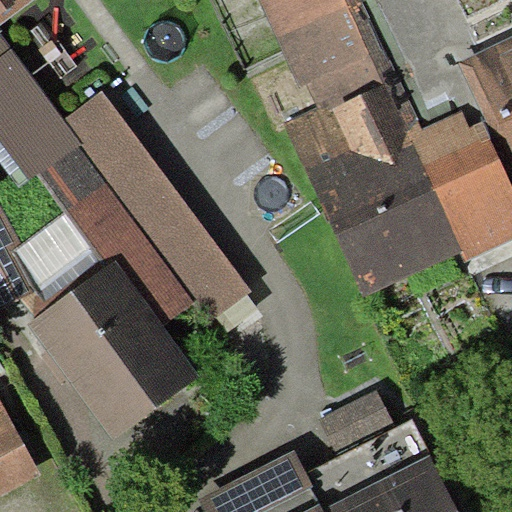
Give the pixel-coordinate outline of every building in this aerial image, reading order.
[(0,0),(0,29),(39,0),(0,0)] [(511,0),(256,0),(317,124),(291,137),(368,296),(464,250),(472,262),(511,241),(511,0)] [(67,213),(18,248),(0,212),(0,315),(26,302),(35,319),(69,367),(118,434),(195,379),(155,323),(195,295),(212,318),(250,294),(100,90),(66,114),(5,30),(0,34),(0,153),(26,190),(41,178),(67,213)] [(376,389),(319,420),(341,460),(398,430),(376,389)] [(0,494),(37,476),(0,404),(0,494)] [(456,511),(412,421),(398,430),(341,460),(309,477),(295,449),(202,497),(207,511),(456,511)]
